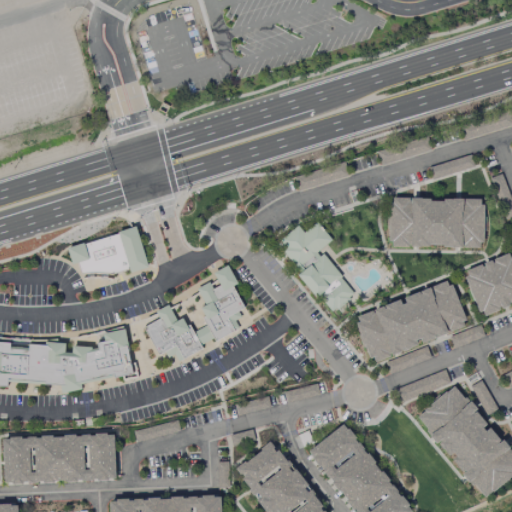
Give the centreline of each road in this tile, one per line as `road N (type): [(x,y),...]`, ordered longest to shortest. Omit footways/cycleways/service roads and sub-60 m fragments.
road 1 (primary): [(511,37),(148,150)]
road 2 (primary): [(155,182),(511,73)]
road 3 (residential): [(427,0),(120,1)]
road 4 (residential): [(120,1),(101,9),(92,36),(128,156)]
road 5 (residential): [(148,150),(117,39),(120,1)]
road 6 (primary): [(0,229),(138,187)]
road 7 (primary): [(128,156),(0,196)]
